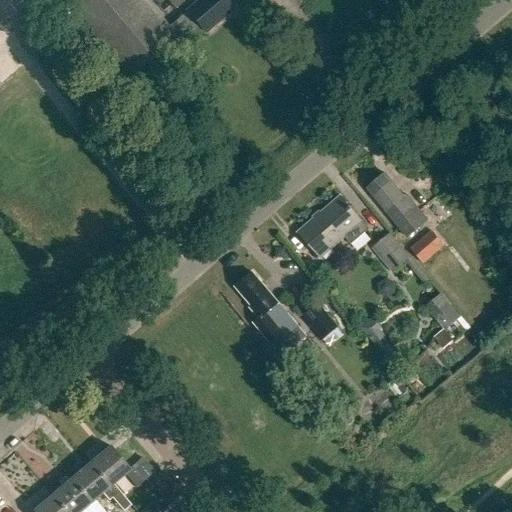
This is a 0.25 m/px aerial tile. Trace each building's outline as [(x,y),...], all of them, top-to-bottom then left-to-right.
[(205,33),(233,10),(224,0),(199,0),(187,11),(169,27),(146,0),(63,0),(129,78),(173,40),(178,45),(200,27),(205,33)] [(373,196),(414,243),(435,225),(408,195),(405,198),(391,181),(373,196)] [(370,229),(363,222),(341,196),(321,214),(321,215),(316,220),(315,219),(298,233),(321,259),(345,238),(352,245),(370,229)] [(430,231),(410,248),(423,264),(443,246),(430,231)] [(408,258),(389,235),(373,248),(392,272),(408,258)] [(255,322),(270,340),(282,331),(293,321),(278,304),(252,273),(236,287),(252,307),(252,310),(259,319),(255,322)] [(441,295),(426,309),(444,330),(460,316),(441,295)] [(321,341),(336,328),(316,304),(301,316),(321,341)] [(369,321),(360,329),(374,345),(383,337),(369,321)] [(443,331),(435,338),(441,346),(450,339),(443,331)] [(187,353),(208,377),(226,361),(202,333),(184,349),(187,353)] [(208,377),(187,353),(169,368),(193,396),(211,381),(208,377)] [(247,385),(240,377),(233,384),(239,391),(247,385)] [(271,384),(264,391),(270,399),(278,392),(271,384)] [(211,402),(203,408),(210,416),(217,410),(211,402)] [(236,447),(264,423),(248,404),(220,428),(236,447)] [(295,427),(303,421),(296,413),(289,420),(295,427)] [(303,421),(295,427),(302,435),(309,429),(303,421)] [(280,441),(264,423),(236,447),(252,465),(280,441)] [(252,465),(267,483),(295,459),(280,441),(252,465)] [(109,446),(90,462),(110,486),(113,484),(125,474),(136,488),(143,482),(131,468),(129,469),(109,446)] [(320,456),(327,464),(334,458),(328,450),(320,456)] [(295,459),(267,483),(283,501),(311,477),(295,459)] [(90,462),(71,478),(91,502),(94,500),(106,490),(117,504),(124,498),(113,484),(110,486),(90,462)] [(67,511),(79,511),(87,506),(91,511),(103,511),(94,500),(91,502),(71,478),(52,494),(67,511)] [(67,511),(52,494),(33,511),(67,511)] [(160,497),(140,511),(162,511),(168,508),(160,497)]
